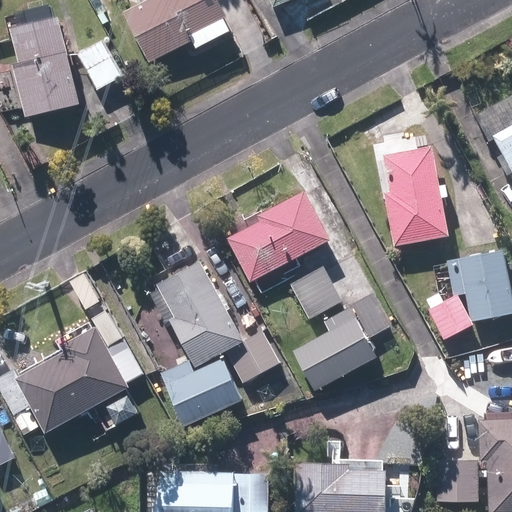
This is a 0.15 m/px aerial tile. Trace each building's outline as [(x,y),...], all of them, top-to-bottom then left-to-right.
[(148,0),(133,8),(159,58),(200,37),(198,35),(220,23),(208,0),(148,0)] [(88,100),(68,11),(20,22),(28,60),(25,61),(36,111),(88,100)] [(110,37),(84,52),(103,87),(130,71),(110,37)] [(511,126),(489,139),(511,182),(511,126)] [(443,239),(427,153),(379,162),(385,196),(381,197),(391,249),(443,239)] [(234,235),(257,278),(338,235),(313,188),(268,212),(270,216),(234,235)] [(509,316),(496,254),(443,265),(450,296),(460,294),(467,325),(509,316)] [(252,335),(210,259),(167,283),(168,284),(157,290),(173,319),(178,316),(204,362),(252,335)] [(327,265),(296,282),(314,315),(345,298),(327,265)] [(451,301),(426,314),(439,340),(464,327),(451,301)] [(305,345),(325,384),(384,353),(359,305),(335,317),(341,327),(305,345)] [(24,374),(54,428),(138,382),(105,323),(71,342),(73,346),(24,374)] [(261,333),(232,349),(249,381),(287,361),(270,329),(261,333)] [(170,369),(193,420),(250,394),(232,356),(201,369),(196,357),(170,369)] [(511,511),(511,423),(491,425),(493,453),(498,453),(501,511),(511,511)] [(305,456),(302,511),(392,511),(394,466),(358,464),(358,458),(305,456)] [(440,459),(441,499),(482,498),(481,458),(440,459)] [(162,467),(160,511),(238,511),(238,508),(271,510),(272,471),(162,467)]
